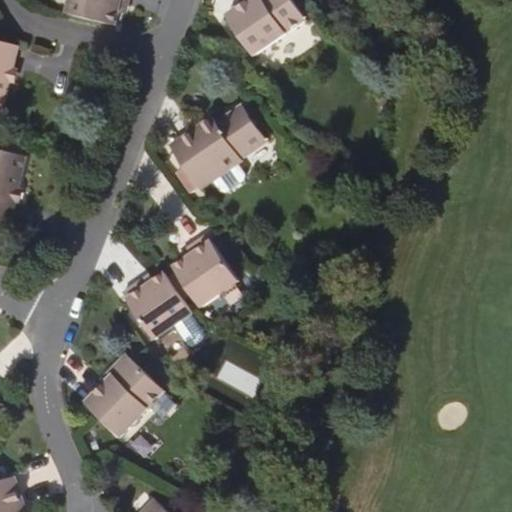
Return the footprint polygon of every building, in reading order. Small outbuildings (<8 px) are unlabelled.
[(123,4),(129,5),(129,0),(72,0),(69,15),(118,26),(120,14),(123,4)] [(249,0),(226,16),(253,56),(307,20),(293,0),(249,0)] [(126,15),(129,5),(123,4),(120,14),(126,15)] [(0,113),(4,115),(20,46),(0,41),(0,113)] [(239,155),(264,137),(241,105),(216,122),(212,117),(171,148),(184,168),(175,174),(189,194),(199,188),(200,190),(243,160),(239,155)] [(0,221),(11,225),(27,157),(0,150),(0,221)] [(226,190),(249,178),(243,166),(220,178),(226,190)] [(208,233),(191,245),(195,251),(186,257),(174,266),(177,270),(169,276),(184,298),(193,292),(203,307),(241,280),(208,233)] [(182,251),(186,257),(195,251),(191,245),(182,251)] [(169,276),(166,272),(156,279),(148,285),(144,279),(124,293),(157,340),(195,313),(184,298),(169,276)] [(152,273),(144,279),(148,285),(156,279),(152,273)] [(124,358),(117,365),(114,378),(108,384),(87,405),(122,438),(165,391),(133,357),(124,358)] [(219,377),(254,395),(264,377),(229,359),(219,377)] [(103,379),(108,384),(114,378),(117,365),(103,379)] [(0,511),(25,511),(15,479),(5,482),(0,483),(0,511)] [(154,503),(145,511),(144,511),(169,511),(160,503),(154,503)]
